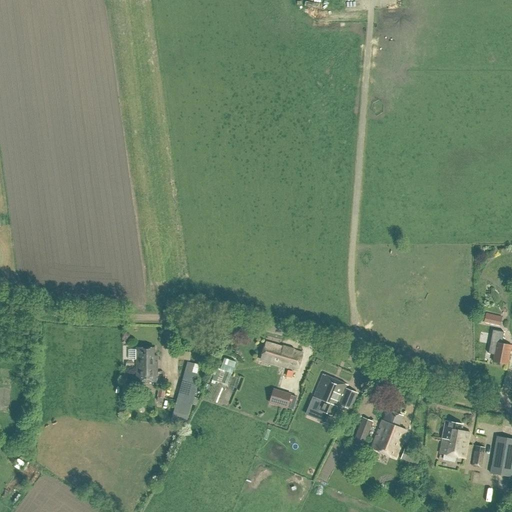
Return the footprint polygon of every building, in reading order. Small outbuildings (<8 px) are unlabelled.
[(402,0),(392,0),(394,8),(403,8),(402,0)] [(502,317),(486,313),(484,322),(500,325),(502,317)] [(298,370),(303,353),(266,342),(261,359),(298,370)] [(508,365),(511,344),(498,342),(497,346),(492,345),(490,353),(495,354),(494,362),(508,365)] [(156,372),(159,372),(159,364),(155,364),(156,349),(138,349),(138,369),(145,369),(145,365),(153,365),(153,369),(156,369),(156,372)] [(232,357),(226,371),(235,375),(242,361),(232,357)] [(194,384),(197,374),(193,373),(196,363),(188,361),(183,381),(194,384)] [(158,382),(159,372),(156,372),(156,369),(153,369),(153,365),(145,365),(145,369),(138,369),(138,381),(158,382)] [(323,373),(313,396),(323,400),(320,409),(333,415),(336,408),(338,405),(339,405),(351,410),(358,394),(352,391),(348,400),(342,397),(343,396),(346,389),(348,384),(323,373)] [(183,381),(179,395),(192,398),(196,385),(183,381)] [(287,408),(291,395),(274,390),(270,403),(287,408)] [(192,398),(179,395),(174,412),(187,416),(192,398)] [(302,403),(299,414),(307,417),(311,405),(302,403)] [(398,426),(403,415),(387,409),(383,420),(382,420),(371,449),(396,458),(407,429),(398,426)] [(362,447),(372,422),(363,418),(352,443),(362,447)] [(445,421),(439,452),(465,457),(470,432),(462,430),(463,425),(445,421)] [(511,477),(511,471),(511,438),(496,436),(490,473),(511,477)] [(481,469),(485,448),(475,446),(471,467),(481,469)] [(419,466),(422,457),(410,452),(406,461),(419,466)]
